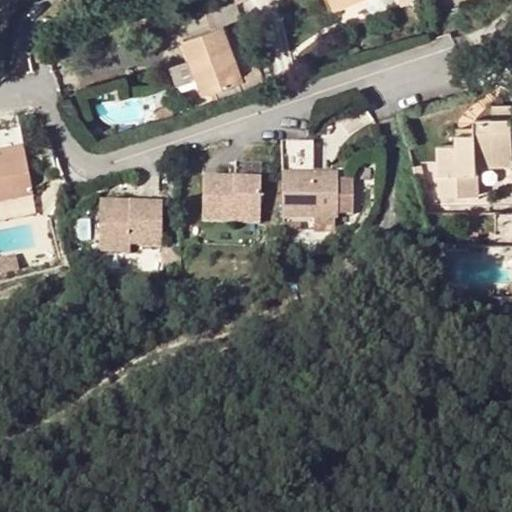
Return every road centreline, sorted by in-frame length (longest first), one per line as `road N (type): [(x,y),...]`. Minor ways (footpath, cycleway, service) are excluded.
road 1 (track): [(0,444),(50,427),(119,374),(183,344),(326,292),(372,255),(391,226),(396,194),(373,71)]
road 2 (residential): [(440,49),(104,157),(79,157),(36,100),(0,100)]
